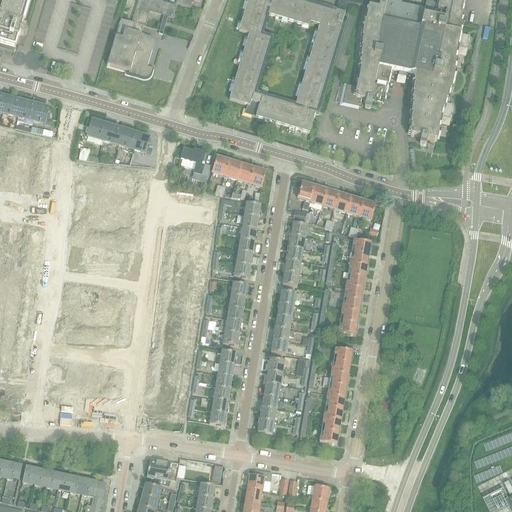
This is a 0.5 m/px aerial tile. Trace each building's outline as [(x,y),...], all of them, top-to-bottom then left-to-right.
[(27,22),(23,21),(29,0),(0,0),(0,45),(15,49),(19,35),(23,36),(27,22)] [(138,0),(132,23),(143,26),(148,11),(163,15),(163,17),(172,20),(176,6),(162,2),(157,1),(153,0),(138,0)] [(269,3),(269,0),(247,0),(238,32),(248,35),(229,101),(246,106),(249,107),(269,40),(259,37),(264,19),(263,18),(268,3),(269,3)] [(315,112),(344,16),(343,16),(344,14),(334,11),(334,13),(288,0),(272,0),(267,16),(308,28),(309,23),(319,26),(295,106),(315,112)] [(346,86),(342,104),(361,108),(363,100),(365,101),(364,107),(370,108),(371,102),(382,105),(383,100),(384,100),(391,70),(399,72),(397,77),(405,78),(406,73),(415,75),(413,80),(415,81),(413,91),(414,91),(412,101),(413,101),(411,111),(412,111),(410,121),(412,122),(409,132),(411,132),(410,137),(420,139),(419,145),(425,146),(426,140),(436,142),(438,136),(436,136),(438,126),(437,125),(439,117),(440,118),(440,117),(449,119),(452,106),(445,104),(446,98),(447,98),(449,88),(451,89),(453,77),(452,76),(454,67),(453,66),(455,56),(454,56),(455,47),(457,48),(457,47),(466,49),(469,37),(460,35),(460,34),(459,34),(460,29),(459,28),(460,23),(461,19),(460,18),(463,0),(425,0),(424,10),(400,5),(401,2),(399,0),(369,0),(366,13),(368,13),(366,21),(365,21),(362,33),(364,33),(361,43),(363,43),(361,53),(362,54),(360,64),(361,64),(359,74),(360,74),(359,82),(357,82),(356,88),(346,86)] [(119,19),(107,66),(128,72),(127,74),(126,74),(126,75),(142,79),(143,79),(144,80),(145,80),(145,79),(146,79),(147,79),(148,79),(149,78),(150,77),(151,77),(151,76),(151,75),(152,75),(152,74),(153,69),(152,69),(147,68),(152,51),(154,43),(154,42),(154,41),(154,40),(153,40),(153,39),(152,39),(152,38),(151,38),(141,35),(143,26),(132,23),(119,19)] [(246,106),(244,115),(255,118),(309,134),(315,114),(309,112),(309,113),(293,108),(293,107),(261,98),(261,97),(252,95),(249,107),(246,106)] [(17,101),(1,97),(0,102),(0,105),(4,106),(2,115),(2,113),(7,115),(7,116),(17,118),(19,110),(15,109),(17,101)] [(32,105),(17,101),(15,109),(19,110),(17,118),(17,117),(23,119),(23,120),(33,122),(35,114),(30,113),(32,105)] [(48,109),(32,105),(30,113),(35,114),(33,122),(33,121),(38,123),(38,124),(49,126),(50,120),(46,119),(48,109)] [(86,137),(103,142),(105,134),(103,133),(106,125),(91,121),(86,137)] [(105,134),(103,142),(103,141),(108,143),(108,144),(118,147),(120,139),(118,138),(120,130),(106,125),(103,133),(105,134)] [(31,130),(30,134),(41,136),(42,131),(31,128),(31,130)] [(120,130),(118,138),(120,139),(118,147),(118,146),(124,147),(123,148),(133,151),(135,143),(132,142),(135,134),(120,130)] [(135,134),(132,142),(135,143),(133,151),(134,150),(139,152),(139,153),(149,156),(151,150),(146,148),(149,138),(135,134)] [(33,143),(32,154),(52,156),(53,145),(33,143)] [(80,149),(78,161),(87,161),(88,157),(89,150),(80,149)] [(183,151),(180,160),(182,161),(180,167),(194,171),(193,174),(191,180),(205,184),(206,181),(210,168),(204,166),(202,165),(205,155),(193,151),(192,153),(183,151)] [(32,154),(31,164),(51,166),(52,156),(32,154)] [(212,174),(224,178),(229,162),(217,158),(212,174)] [(224,178),(236,182),(241,166),(229,162),(224,178)] [(31,164),(30,174),(50,176),(51,166),(31,164)] [(236,182),(248,185),(253,169),(241,166),(236,182)] [(74,167),(73,176),(93,178),(94,169),(74,167)] [(265,173),(253,169),(248,185),(260,189),(265,173)] [(131,171),(130,182),(150,185),(151,174),(131,171)] [(30,174),(29,184),(49,186),(50,176),(30,174)] [(73,176),(72,184),(92,186),(93,178),(73,176)] [(130,182),(128,192),(148,195),(150,185),(130,182)] [(29,184),(28,195),(48,197),(49,186),(29,184)] [(72,184),(72,193),(91,194),(92,186),(72,184)] [(302,210),(307,211),(309,203),(314,188),(302,184),(297,200),(305,202),(302,210)] [(326,191),(314,188),(309,203),(321,207),(326,191)] [(321,207),(333,211),(338,195),(326,191),(321,207)] [(128,192),(127,202),(147,205),(148,195),(128,192)] [(72,193),(71,201),(91,203),(91,194),(72,193)] [(333,211),(345,214),(350,199),(338,195),(333,211)] [(213,214),(215,200),(208,199),(206,213),(213,214)] [(345,214),(357,218),(362,202),(350,199),(345,214)] [(71,201),(70,209),(90,211),(91,203),(71,201)] [(221,205),(220,213),(224,214),(225,206),(231,207),(232,202),(222,201),(221,205)] [(127,202),(126,212),(146,215),(147,205),(127,202)] [(375,206),(362,202),(357,218),(370,222),(375,206)] [(246,205),(244,217),(257,219),(260,207),(246,205)] [(70,209),(69,217),(89,219),(90,211),(70,209)] [(126,212),(124,222),(144,225),(146,215),(126,212)] [(295,213),(293,222),(303,223),(306,215),(303,214),(295,213)] [(69,217),(69,226),(88,228),(89,219),(69,217)] [(244,217),(242,229),(255,231),(257,219),(244,217)] [(124,222),(123,233),(143,236),(144,225),(124,222)] [(26,224),(24,239),(43,241),(45,226),(26,224)] [(293,225),(291,238),(304,240),(307,227),(293,225)] [(103,242),(105,230),(99,229),(97,241),(103,242)] [(242,229),(240,241),(253,243),(255,231),(242,229)] [(371,230),(369,236),(376,238),(378,232),(371,230)] [(168,234),(166,248),(185,251),(187,236),(168,234)] [(20,250),(20,237),(11,237),(11,250),(20,250)] [(291,238),(289,250),(302,252),(304,240),(291,238)] [(24,239),(23,252),(42,254),(43,241),(24,239)] [(240,241),(238,253),(251,255),(253,243),(240,241)] [(354,338),(362,296),(371,245),(353,242),(352,249),(355,250),(353,260),(351,259),(348,273),(351,273),(349,282),(347,282),(344,296),(347,296),(345,306),(343,305),(340,319),(343,319),(341,329),(339,328),(337,335),(354,338)] [(166,248),(164,261),(183,264),(185,251),(166,248)] [(289,250),(287,262),(300,264),(302,252),(289,250)] [(104,261),(120,263),(121,253),(106,251),(104,261)] [(23,252),(21,266),(40,268),(42,254),(23,252)] [(238,253),(236,265),(249,267),(251,255),(238,253)] [(164,261),(162,275),(181,278),(183,264),(164,261)] [(287,262),(285,273),(298,276),(300,264),(287,262)] [(247,280),(249,267),(236,265),(234,278),(247,280)] [(21,266),(19,280),(39,282),(40,268),(21,266)] [(296,288),(298,276),(285,273),(283,286),(296,288)] [(162,275),(160,289),(179,291),(181,278),(162,275)] [(203,286),(204,275),(195,275),(194,285),(203,286)] [(64,288),(62,301),(64,302),(76,303),(79,284),(65,282),(64,288)] [(19,284),(17,298),(36,301),(38,287),(19,284)] [(79,284),(76,303),(90,305),(92,286),(79,284)] [(232,285),(230,297),(244,299),(246,287),(232,285)] [(92,286),(90,305),(103,307),(106,288),(92,286)] [(106,288),(103,307),(117,309),(120,290),(106,288)] [(160,289),(158,303),(177,306),(179,291),(160,289)] [(120,290),(117,309),(131,312),(134,292),(120,290)] [(281,293),(279,305),(293,308),(295,295),(281,293)] [(42,296),(41,321),(48,322),(49,297),(42,296)] [(230,297),(228,309),(242,311),(244,299),(230,297)] [(17,298),(14,312),(34,315),(36,301),(17,298)] [(279,305),(277,317),(291,320),(293,308),(279,305)] [(157,306),(156,315),(175,318),(177,309),(157,306)] [(228,309),(226,321),(240,323),(242,311),(228,309)] [(14,312),(12,326),(31,329),(34,315),(14,312)] [(156,315),(155,323),(174,326),(175,318),(156,315)] [(277,317),(275,329),(289,332),(291,320),(277,317)] [(219,327),(218,332),(224,333),(238,335),(240,323),(226,321),(225,328),(219,327)] [(155,323),(153,332),(173,334),(174,326),(155,323)] [(12,326),(10,339),(29,342),(31,329),(12,326)] [(275,329),(273,341),(287,343),(288,338),(293,339),(294,332),(289,332),(275,329)] [(153,332),(152,340),(172,343),(173,334),(153,332)] [(224,333),(224,335),(222,345),(236,348),(238,335),(224,333)] [(10,339),(8,353),(27,356),(29,342),(10,339)] [(152,340),(151,348),(171,351),(172,343),(152,340)] [(285,356),(287,343),(273,341),(271,354),(285,356)] [(151,348),(150,357),(169,360),(171,351),(151,348)] [(344,399),(352,354),(335,351),(333,358),(336,359),(335,368),(332,368),(330,381),(332,382),(331,391),(328,391),(326,404),(329,405),(327,410),(327,414),(324,414),(322,427),(324,428),(323,437),(320,437),(319,444),(336,447),(344,399)] [(221,352),(219,365),(233,367),(235,355),(221,352)] [(8,353),(6,367),(25,370),(27,356),(8,353)] [(149,360),(147,374),(166,377),(168,363),(149,360)] [(270,360),(267,373),(281,375),(284,363),(270,360)] [(95,364),(94,370),(105,372),(106,365),(95,364)] [(219,365),(217,377),(231,379),(233,367),(219,365)] [(109,366),(108,372),(118,374),(119,367),(109,366)] [(6,367),(4,380),(23,383),(25,370),(6,367)] [(267,373),(265,385),(279,387),(281,375),(267,373)] [(147,374),(145,388),(164,391),(166,377),(147,374)] [(50,376),(47,400),(61,403),(64,385),(65,379),(64,379),(50,376)] [(217,377),(215,389),(229,391),(231,379),(217,377)] [(64,385),(61,403),(64,403),(75,405),(78,383),(77,383),(77,385),(64,384),(65,379),(64,385)] [(4,380),(2,394),(21,397),(23,383),(4,380)] [(78,383),(75,405),(88,407),(92,385),(78,383)] [(92,385),(88,407),(102,409),(106,385),(105,385),(105,387),(92,385)] [(106,385),(102,409),(116,411),(120,387),(106,385)] [(265,385),(263,397),(277,399),(279,387),(265,385)] [(145,388),(143,402),(162,404),(164,391),(145,388)] [(215,389),(213,401),(227,404),(227,402),(229,391),(215,389)] [(263,397),(261,409),(275,411),(277,399),(263,397)] [(213,401),(211,413),(225,416),(227,404),(213,401)] [(143,402),(141,416),(160,419),(162,404),(143,402)] [(261,409),(259,421),(273,423),(275,411),(261,409)] [(209,426),(223,428),(225,416),(211,413),(209,426)] [(271,436),(273,423),(259,421),(257,433),(271,436)] [(147,472),(146,479),(154,481),(154,485),(168,489),(177,492),(179,480),(175,479),(178,466),(149,462),(147,472)] [(0,478),(1,476),(6,477),(9,465),(0,463),(0,478)] [(21,468),(9,465),(6,477),(6,481),(12,482),(13,478),(19,480),(21,468)] [(29,482),(34,483),(37,471),(25,469),(22,484),(28,485),(29,482)] [(40,484),(46,485),(48,474),(37,471),(34,483),(33,487),(40,488),(40,484)] [(249,477),(247,490),(261,492),(263,484),(270,485),(271,476),(255,473),(254,478),(249,477)] [(52,487),(58,488),(60,476),(48,474),(46,485),(45,489),(51,490),(52,487)] [(63,493),(64,491),(64,489),(70,490),(72,479),(60,476),(58,488),(57,492),(63,493)] [(76,492),(82,493),(84,481),(72,479),(70,490),(69,494),(75,496),(76,492)] [(93,499),(92,503),(101,505),(105,486),(84,481),(82,493),(81,497),(87,498),(88,494),(93,496),(93,499)] [(286,496),(288,482),(282,481),(279,495),(286,496)] [(294,498),(297,483),(290,482),(288,496),(294,498)] [(145,486),(141,497),(157,501),(160,490),(145,486)] [(200,487),(197,499),(211,501),(213,489),(200,487)] [(312,496),(312,501),(327,503),(329,491),(307,487),(306,495),(312,496)] [(511,511),(511,498),(509,500),(503,489),(483,499),(489,511),(511,511)] [(247,490),(245,502),(259,505),(261,492),(247,490)] [(141,497),(138,508),(152,511),(154,511),(157,501),(141,497)] [(197,499),(196,511),(201,511),(209,511),(211,501),(197,499)] [(312,501),(309,511),(325,511),(327,503),(312,501)] [(245,502),(243,511),(258,511),(259,505),(245,502)] [(99,511),(101,505),(92,503),(91,507),(86,506),(84,511),(99,511)]
